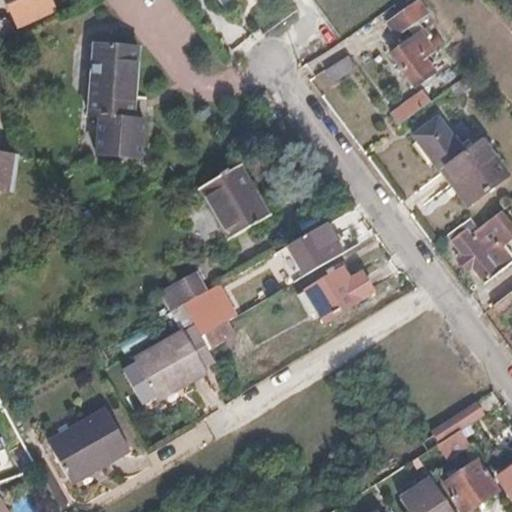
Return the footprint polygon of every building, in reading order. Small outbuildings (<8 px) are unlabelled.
[(51,11),(45,0),(3,0),(14,27),(51,11)] [(435,68),(424,53),(431,47),(419,31),(424,27),(418,18),(426,12),(417,0),(415,0),(387,20),(397,33),(408,26),(413,35),(391,50),(415,83),(435,68)] [(134,119),(134,99),(138,49),(96,46),(91,117),(100,118),(98,157),(142,159),(145,120),(134,119)] [(355,67),(347,55),(326,70),(334,81),(355,67)] [(456,96),(471,85),(465,76),(449,88),(456,96)] [(400,125),(432,100),(426,91),(393,114),(400,125)] [(509,175),(482,138),(464,150),(440,117),(414,136),(439,169),(445,166),(462,189),(457,192),(468,206),(509,175)] [(0,188),(13,191),(19,156),(0,152),(0,188)] [(269,217),(240,166),(202,185),(231,238),(269,217)] [(511,254),(505,246),(511,240),(511,226),(500,211),(478,229),(469,218),(447,236),(464,256),(459,260),(459,262),(466,271),(468,270),(472,267),(485,284),(511,262),(511,254)] [(295,282),(344,253),(328,223),(278,251),(295,282)] [(325,321),(373,290),(362,272),(351,279),(344,268),(308,291),(325,321)] [(207,291),(197,275),(166,292),(175,310),(185,305),(207,291)] [(236,317),(217,286),(207,291),(185,305),(197,328),(202,337),(230,321),(236,317)] [(505,322),(511,316),(511,291),(492,306),(505,322)] [(207,347),(236,330),(230,321),(202,337),(207,347)] [(143,398),(151,393),(156,401),(207,373),(205,368),(215,363),(207,347),(202,337),(197,328),(127,367),(126,371),(140,396),(143,398)] [(466,427),(484,415),(477,403),(459,415),(466,427)] [(52,441),(66,469),(71,478),(131,447),(111,410),(52,441)] [(466,427),(459,415),(433,432),(441,443),(460,431),(466,427)] [(469,444),(460,431),(441,443),(438,445),(447,459),(469,444)] [(56,475),(49,462),(42,466),(49,478),(56,475)] [(465,511),(498,491),(477,462),(445,483),(465,511)] [(511,469),(499,479),(511,497),(511,469)] [(62,488),(56,475),(49,478),(55,491),(62,488)] [(457,511),(432,477),(402,497),(412,511),(457,511)] [(0,511),(13,511),(4,495),(0,497),(0,511)]
